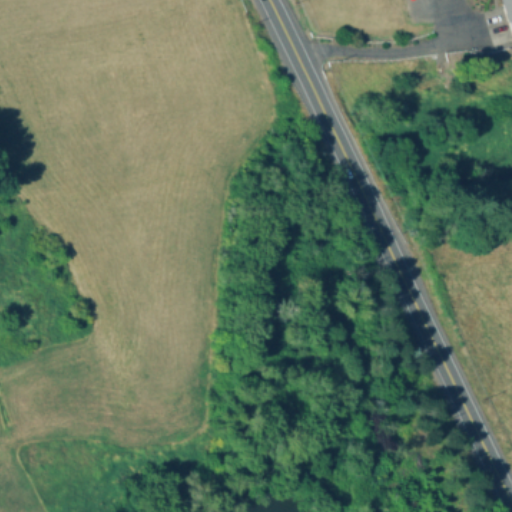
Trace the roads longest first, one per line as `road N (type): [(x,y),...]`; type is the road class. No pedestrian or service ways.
road 1 (secondary): [(386,244),(511,504)]
road 2 (secondary): [(302,70),(386,244)]
